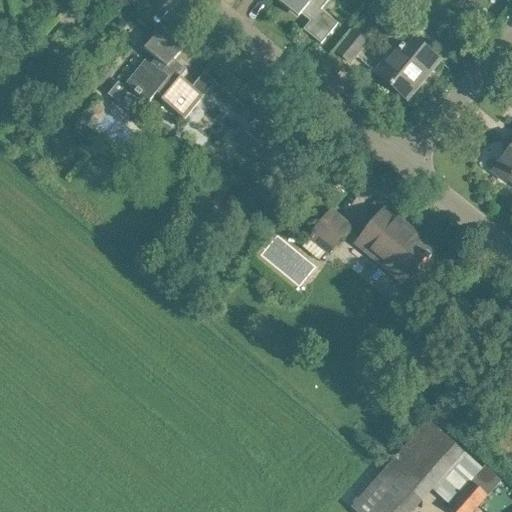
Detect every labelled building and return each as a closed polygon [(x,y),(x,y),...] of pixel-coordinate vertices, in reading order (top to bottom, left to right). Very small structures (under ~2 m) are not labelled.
[(348,38),(335,27),(338,24),(321,10),(328,0),(280,0),(287,5),(288,4),(310,21),(303,30),(321,44),(327,37),(340,48),(348,38)] [(145,61),(125,84),(135,92),(134,93),(139,97),(140,96),(149,103),(156,94),(163,99),(161,101),(184,120),(202,98),(215,82),(203,73),(200,77),(191,87),(181,79),(186,72),(173,61),(177,57),(186,45),(163,26),(150,42),(144,50),(156,59),(150,66),(145,61)] [(353,32),(348,38),(340,48),(337,52),(349,63),(365,42),(353,32)] [(438,61),(423,48),(407,35),(375,74),(406,99),(438,61)] [(117,83),(107,95),(113,100),(124,88),(117,83)] [(267,151),(274,143),(287,128),(263,109),(244,132),(267,151)] [(511,181),(511,147),(496,168),(511,181)] [(424,258),(428,261),(431,257),(429,256),(434,249),(422,239),(420,242),(400,226),(402,223),(385,209),(356,244),(403,283),(424,258)] [(328,253),(337,243),(349,227),(331,212),(310,238),(328,253)] [(381,473),(350,507),(355,511),(411,511),(431,490),(449,506),(471,482),(482,469),(445,436),(431,423),(428,420),(381,473)] [(449,506),(447,509),(450,511),(473,511),(487,496),(471,482),(449,506)]
